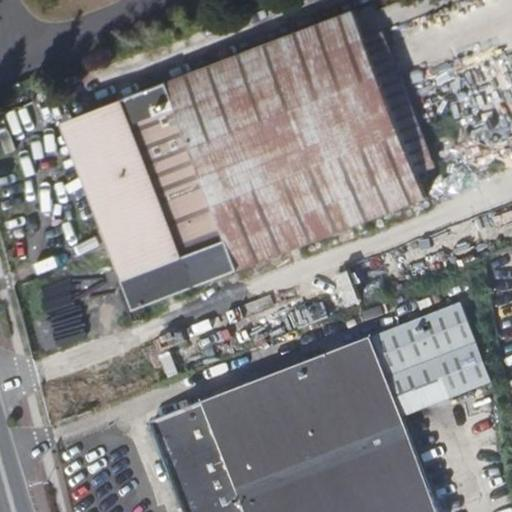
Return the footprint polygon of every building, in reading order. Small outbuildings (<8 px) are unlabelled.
[(124,97),(65,120),(137,308),(429,196),(420,172),(367,37),(356,9),(169,80),(170,83),(125,100),(124,97)] [(384,30),(367,37),(420,172),(436,166),(384,30)] [(505,293),(499,256),(485,257),(492,295),(505,293)] [(248,387),(153,423),(186,511),(441,511),(405,416),(494,383),(464,304),(313,362),(310,352),(245,377),(248,387)] [(511,472),(496,390),(467,395),(483,484),(511,478),(511,472)]
